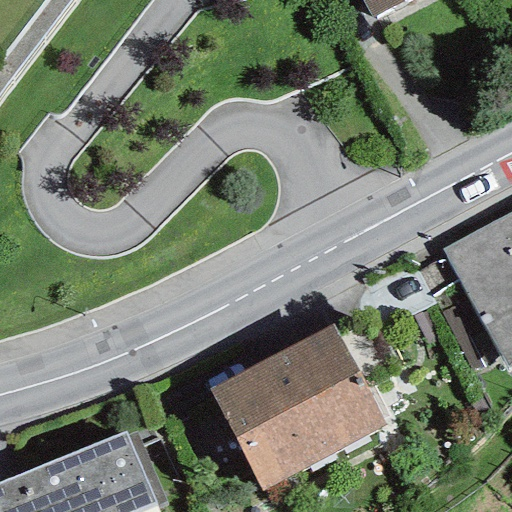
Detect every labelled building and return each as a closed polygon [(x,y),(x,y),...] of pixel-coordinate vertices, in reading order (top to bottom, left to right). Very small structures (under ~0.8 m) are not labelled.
[(0,0),(0,117),(93,0),(0,0)] [(337,0),(338,2),(341,0),(351,0),(371,36),(437,0),(337,0)] [(511,211),(443,248),(507,367),(511,361),(511,211)] [(333,320),(210,386),(261,482),(385,417),(333,320)] [(159,511),(126,428),(0,478),(0,511),(159,511)]
